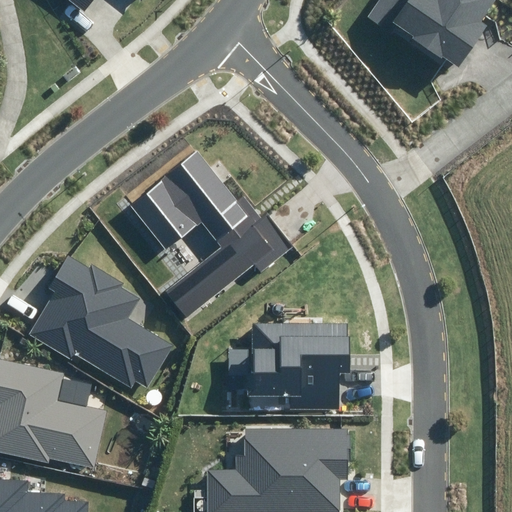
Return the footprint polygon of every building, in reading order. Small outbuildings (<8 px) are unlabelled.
[(140,0),(67,0),(82,12),(91,0),(140,0),(141,0),(140,0)] [(493,0),(383,0),(372,17),(456,72),(488,25),(481,20),(493,0)] [(201,151),(148,192),(183,237),(201,223),(220,249),(166,290),(186,315),(253,264),(258,271),(290,247),(266,216),(261,220),(241,194),(236,198),(201,151)] [(137,298),(67,257),(47,289),(54,293),(30,334),(76,361),(79,355),(131,386),(135,379),(147,386),(171,345),(125,318),(137,298)] [(350,373),(349,321),(252,323),(253,350),(228,350),(229,387),(248,387),(248,398),(288,397),(288,410),(340,409),(340,373),(350,373)] [(91,382),(0,360),(0,452),(91,474),(106,409),(85,404),(91,382)] [(148,398),(149,400),(151,402),(153,404),(155,404),(158,404),(160,402),(162,401),(163,398),(163,396),(163,393),(161,391),(159,390),(157,389),(154,389),(152,389),(150,391),(148,393),(148,396),(148,398)] [(353,481),(352,429),(248,431),(248,456),(237,456),(237,470),(206,471),(206,511),(340,511),(340,481),(353,481)] [(31,478),(0,477),(0,511),(91,511),(92,501),(66,500),(66,492),(30,491),(31,478)]
